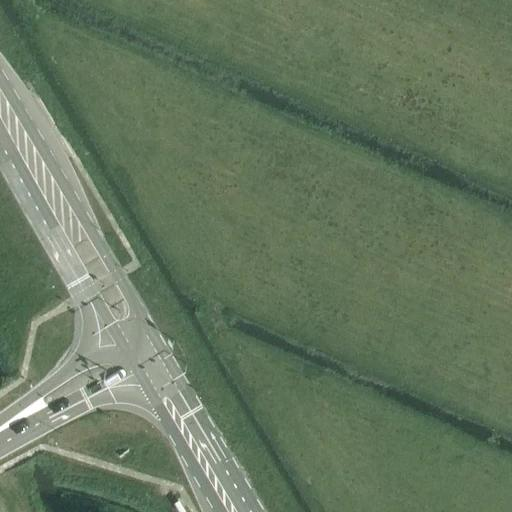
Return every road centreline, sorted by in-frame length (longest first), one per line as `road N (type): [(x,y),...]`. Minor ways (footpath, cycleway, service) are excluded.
road 1 (primary): [(149,341),(0,88)]
road 2 (primary): [(0,148),(112,341)]
road 3 (primary): [(253,511),(149,341)]
road 4 (primary): [(133,375),(214,511)]
road 5 (tertiary): [(0,447),(133,375)]
road 6 (tertiary): [(112,341),(0,418)]
